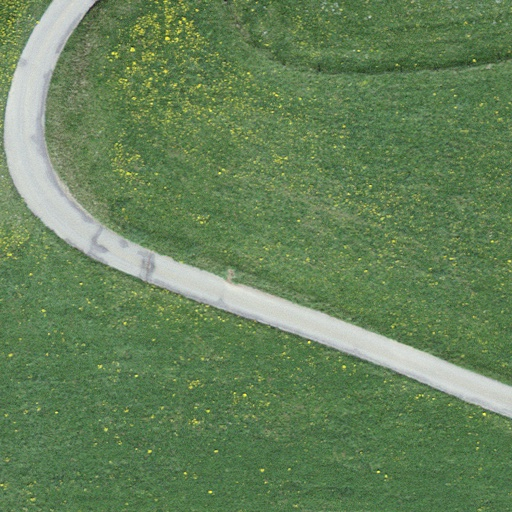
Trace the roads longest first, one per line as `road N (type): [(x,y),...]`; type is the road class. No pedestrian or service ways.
road 1 (unclassified): [(69,0),(31,62),(22,113),(25,172),(47,216),(79,245),(511,409)]
road 2 (track): [(251,0),(260,38),(297,61),(391,61),(511,44)]
